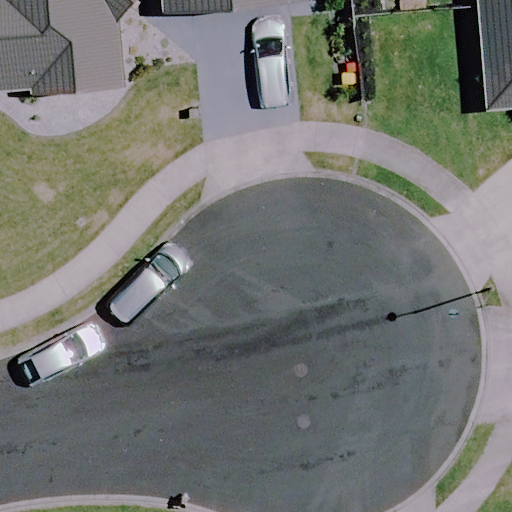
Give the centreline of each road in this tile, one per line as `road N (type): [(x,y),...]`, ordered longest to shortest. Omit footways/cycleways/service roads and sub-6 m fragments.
road 1 (residential): [(0,438),(95,426),(343,362)]
road 2 (residential): [(343,362),(511,338)]
